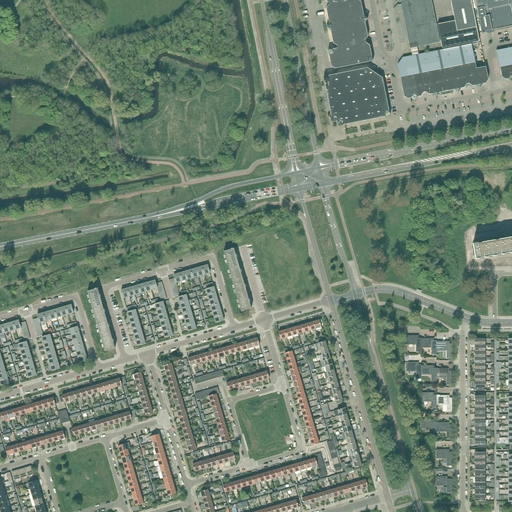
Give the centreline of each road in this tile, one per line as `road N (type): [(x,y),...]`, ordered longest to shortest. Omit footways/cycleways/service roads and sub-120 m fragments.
road 1 (residential): [(125,361),(104,288),(211,258),(234,330)]
road 2 (tertiary): [(411,489),(354,295)]
road 3 (tertiary): [(332,301),(387,495)]
road 4 (secondary): [(511,130),(318,168)]
road 5 (secondary): [(321,183),(511,148)]
road 6 (secondary): [(261,0),(295,173)]
road 7 (secondary): [(318,168),(285,0)]
road 8 (secondary): [(166,214),(0,247)]
road 9 (secondary): [(295,173),(222,189),(166,214)]
road 10 (secondary): [(166,214),(299,188)]
road 11 (residential): [(26,310),(75,296),(97,369)]
road 12 (residential): [(245,466),(302,451),(282,386)]
road 13 (residential): [(245,466),(227,402),(282,386)]
